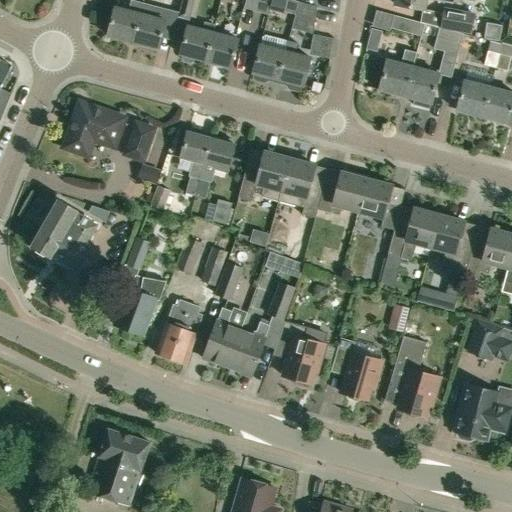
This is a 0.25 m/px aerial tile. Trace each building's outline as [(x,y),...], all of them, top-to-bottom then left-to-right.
[(133,43),(140,14),(143,3),(131,0),(130,0),(128,11),(115,7),(107,36),(133,43)] [(194,0),(182,0),(178,18),(189,21),(194,0)] [(246,0),(244,9),(257,13),(260,0),(246,0)] [(269,16),(272,0),(260,0),(257,13),(269,16)] [(287,0),(284,12),(295,15),(299,2),(290,0),(287,0)] [(395,0),(395,5),(424,10),(426,0),(435,0),(453,3),(453,2),(461,3),(461,0),(395,0)] [(299,2),(295,15),(292,28),(313,34),(317,7),(299,2)] [(158,50),(165,21),(151,17),(154,6),(143,3),(140,14),(133,43),(158,50)] [(443,8),(442,14),(439,27),(471,34),(474,14),(443,8)] [(394,16),(390,29),(421,37),(425,24),(394,16)] [(194,59),(205,62),(213,33),(215,26),(204,23),(202,31),(187,27),(180,55),(183,56),(182,59),(184,63),(190,64),(193,62),(194,59)] [(435,48),(458,55),(463,34),(440,28),(435,48)] [(370,30),(368,40),(378,42),(380,32),(370,30)] [(231,68),(238,40),(213,33),(205,62),(231,68)] [(261,45),(260,45),(253,74),(254,74),(253,77),(255,81),(264,83),(267,81),(268,78),(278,80),(288,41),(267,35),(263,38),(261,45)] [(303,87),(311,59),(296,55),(299,43),(289,40),(288,41),(278,80),(287,83),(286,86),(288,90),(297,92),(301,90),(302,87),(303,87)] [(489,50),(486,64),(497,67),(501,53),(504,44),(492,41),(489,50)] [(511,56),(501,53),(497,67),(508,70),(511,56)] [(405,99),(414,65),(387,58),(378,92),(405,99)] [(0,90),(1,88),(13,66),(11,66),(0,60),(0,90)] [(429,111),(430,106),(431,106),(440,72),(414,65),(405,99),(414,102),(413,107),(429,111)] [(455,113),(483,120),(492,86),(464,79),(455,113)] [(511,91),(492,86),(483,120),(508,127),(511,113),(511,91)] [(0,119),(11,93),(1,88),(0,90),(0,119)] [(70,130),(64,148),(87,155),(92,140),(114,147),(123,118),(79,104),(72,123),(73,123),(71,130),(70,130)] [(143,161),(154,128),(135,122),(124,155),(143,161)] [(157,129),(152,155),(171,159),(177,133),(157,129)] [(180,158),(193,161),(189,173),(191,173),(185,194),(195,196),(210,138),(187,132),(180,158)] [(210,138),(195,196),(205,199),(210,179),(212,179),(214,171),(226,174),(227,171),(228,171),(235,145),(234,145),(232,139),(224,137),(220,141),(210,138)] [(265,187),(281,191),(290,160),(264,153),(260,168),(247,165),(238,198),(251,202),(254,193),(263,196),(265,187)] [(315,166),(290,160),(281,191),(297,196),(295,206),(303,208),(302,215),(315,219),(317,210),(324,185),(311,182),(315,166)] [(342,207),(358,212),(367,180),(341,173),(337,189),(324,185),(317,210),(339,216),(342,207)] [(392,187),(367,180),(358,212),(383,218),(381,227),(394,230),(401,206),(388,202),(392,187)] [(164,210),(171,191),(157,185),(150,204),(164,210)] [(396,186),(392,202),(404,205),(408,188),(396,186)] [(226,225),(232,203),(218,199),(212,221),(226,225)] [(97,226),(75,213),(76,212),(58,202),(33,246),(50,256),(51,254),(76,269),(90,244),(87,243),(97,226)] [(416,244),(431,248),(439,216),(401,206),(394,230),(388,255),(411,261),(416,244)] [(464,275),(474,242),(461,239),(465,223),(439,216),(431,248),(446,252),(441,269),(453,272),(464,275)] [(491,264),(508,268),(511,251),(511,235),(491,230),(487,245),(474,242),(464,275),(478,279),(480,272),(489,274),(491,264)] [(191,275),(203,243),(187,237),(175,268),(191,275)] [(127,266),(139,270),(149,243),(137,238),(127,266)] [(216,286),(228,251),(212,246),(200,281),(216,286)] [(508,268),(504,280),(501,292),(511,294),(511,251),(508,268)] [(277,271),(282,259),(272,255),(267,267),(277,271)] [(232,301),(243,269),(226,262),(214,295),(232,301)] [(453,272),(450,282),(461,285),(464,275),(453,272)] [(128,289),(115,326),(143,336),(156,300),(159,302),(166,282),(165,282),(144,279),(135,275),(130,289),(128,289)] [(279,281),(267,314),(283,320),(295,287),(279,281)] [(311,297),(317,299),(325,295),(326,289),(315,286),(311,297)] [(166,324),(156,354),(171,360),(190,304),(180,301),(178,307),(173,305),(167,324),(166,324)] [(190,304),(171,360),(186,365),(197,334),(196,334),(202,316),(197,314),(200,308),(190,304)] [(227,368),(240,331),(227,326),(232,312),(222,308),(203,358),(227,368)] [(492,361),(492,358),(506,362),(511,343),(511,341),(499,337),(502,329),(478,321),(468,352),(492,361)] [(240,331),(227,368),(251,377),(270,326),(260,322),(254,337),(240,331)] [(288,357),(283,376),(310,384),(314,372),(317,373),(325,345),(305,339),(307,329),(285,322),(275,350),(285,353),(288,357)] [(403,336),(390,383),(400,386),(403,390),(398,409),(425,417),(429,404),(432,405),(440,378),(418,372),(427,343),(403,336)] [(346,374),(340,393),(368,401),(371,388),(375,389),(383,361),(352,353),(355,342),(340,338),(332,366),(343,369),(346,374)] [(488,440),(491,430),(507,434),(511,413),(511,407),(497,404),(500,393),(466,385),(454,431),(458,432),(457,436),(459,439),(470,442),(473,440),(474,436),(488,440)] [(99,458),(88,493),(129,506),(140,471),(141,471),(150,443),(107,429),(98,458),(99,458)] [(235,510),(233,509),(232,511),(279,511),(280,510),(269,507),(274,488),(244,480),(235,510)] [(326,503),(323,511),(340,511),(341,508),(326,503)]
